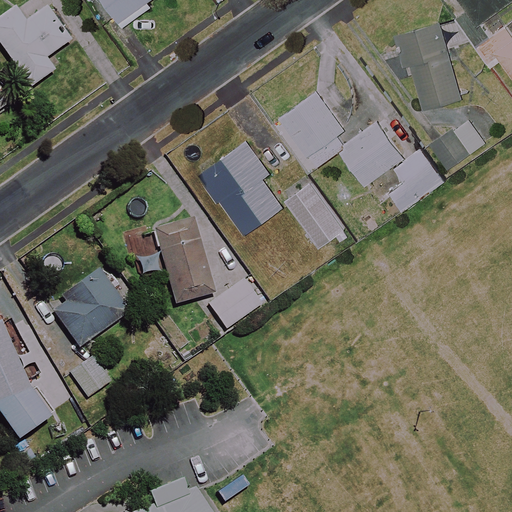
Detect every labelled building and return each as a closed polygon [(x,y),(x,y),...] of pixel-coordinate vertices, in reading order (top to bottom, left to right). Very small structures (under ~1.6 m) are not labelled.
[(152,0),(80,0),(88,11),(99,2),(120,31),(154,5),(151,1),(152,0)] [(511,0),(461,0),(480,24),(511,0)] [(69,41),(46,8),(24,24),(13,8),(0,17),(0,47),(28,89),(53,71),(44,59),(69,41)] [(461,96),(437,20),(396,34),(406,67),(411,65),(424,108),(461,96)] [(511,34),(506,26),(476,47),(491,68),(501,61),(511,75),(511,34)] [(341,149),(345,145),(339,137),(348,129),(316,89),(281,118),(320,166),(341,149)] [(377,120),(345,145),(341,149),(370,185),(406,156),(377,120)] [(485,144),(470,120),(429,146),(444,170),(485,144)] [(271,172),(248,139),(199,174),(218,200),(221,198),(246,233),(285,205),(264,177),(271,172)] [(445,180),(421,148),(395,167),(405,181),(390,192),(403,211),(445,180)] [(345,229),(312,183),(287,202),(319,247),(345,229)] [(213,294),(191,217),(152,228),(174,305),(213,294)] [(157,271),(155,256),(137,258),(139,274),(157,271)] [(126,313),(95,270),(61,295),(65,300),(50,312),(77,349),(126,313)] [(0,422),(14,442),(54,414),(35,386),(29,389),(0,319),(0,422)] [(109,382),(92,357),(69,372),(86,397),(109,382)] [(208,511),(191,485),(126,511),(208,511)]
